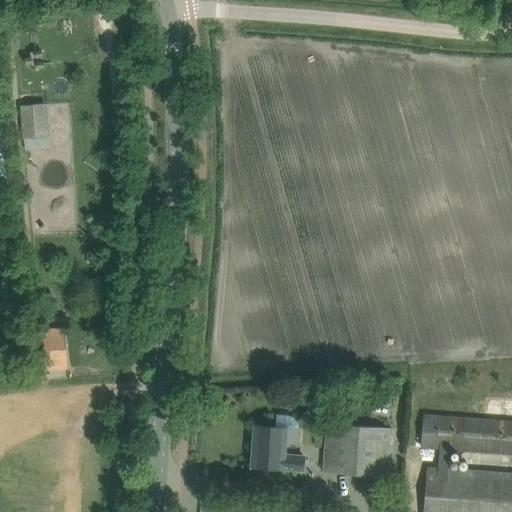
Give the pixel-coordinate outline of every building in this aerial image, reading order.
[(68,368),(64,328),(40,330),(45,370),(68,368)] [(511,454),(511,421),(424,415),(422,448),(511,454)] [(304,455),(282,454),(283,445),(296,447),(298,430),(298,428),(297,426),(296,423),(295,421),(293,420),(291,418),(289,417),(286,417),(276,416),(275,427),(254,426),(254,427),(257,427),(255,451),(252,451),(251,467),(303,471),(304,455)] [(387,477),(391,428),(327,423),(323,472),(387,477)] [(424,511),(511,511),(511,474),(428,468),(424,511)]
